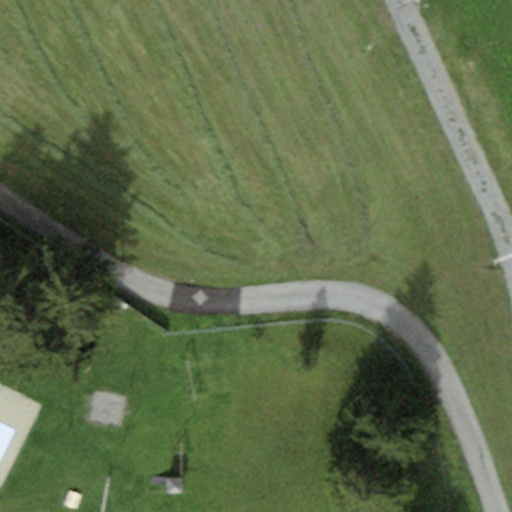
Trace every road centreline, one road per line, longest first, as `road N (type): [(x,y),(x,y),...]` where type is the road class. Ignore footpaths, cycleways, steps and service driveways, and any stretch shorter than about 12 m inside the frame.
road 1 (track): [(486,511),(466,436),(413,335),(367,297),(151,297),(0,195)]
road 2 (track): [(511,251),(395,0)]
